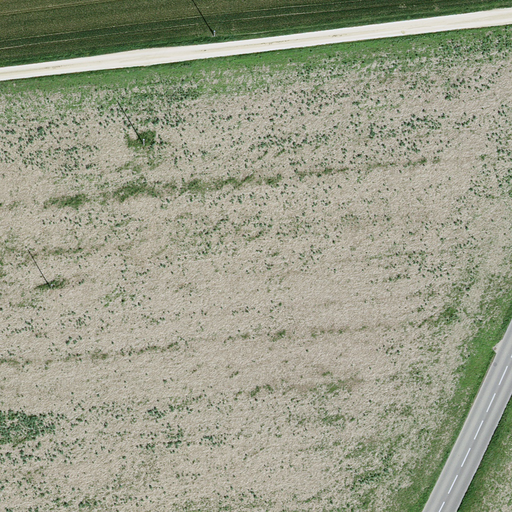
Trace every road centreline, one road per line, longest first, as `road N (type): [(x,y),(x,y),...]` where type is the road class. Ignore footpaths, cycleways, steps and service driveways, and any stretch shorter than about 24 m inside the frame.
road 1 (track): [(0,72),(511,14)]
road 2 (secondary): [(437,511),(511,352)]
